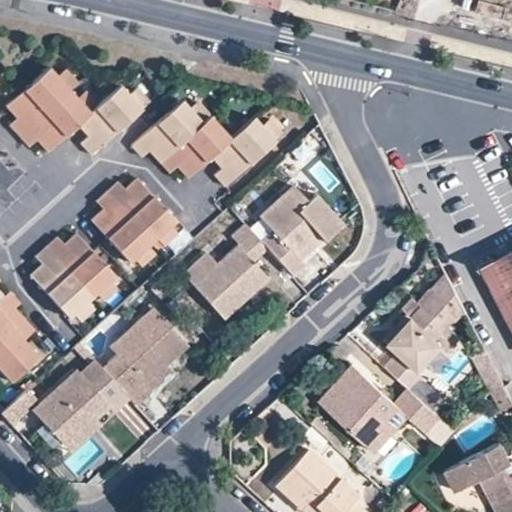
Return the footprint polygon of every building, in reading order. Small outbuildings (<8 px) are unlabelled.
[(89,114),(49,68),(23,91),(28,95),(23,99),(19,95),(6,107),(17,119),(9,126),(29,148),(37,141),(47,153),(61,140),(57,137),(61,132),(65,137),(78,126),(89,137),(81,145),(91,156),(112,137),(108,133),(112,129),(116,133),(141,111),(120,87),(89,114)] [(28,95),(23,91),(19,95),(23,99),(28,95)] [(230,139),(210,117),(202,124),(182,102),(156,124),(160,129),(156,133),(152,128),(131,147),(141,158),(149,151),(170,174),(177,167),(188,179),(201,167),(197,163),(201,159),(206,163),(211,158),(222,170),(214,177),(224,188),(246,169),(241,164),(246,161),(249,165),(275,143),(253,119),(230,139)] [(160,129),(156,124),(152,128),(156,133),(160,129)] [(116,133),(112,129),(108,133),(112,137),(116,133)] [(65,137),(61,132),(57,137),(61,140),(65,137)] [(206,163),(201,159),(197,163),(201,167),(206,163)] [(249,165),(246,161),(241,164),(246,169),(249,165)] [(175,222),(137,180),(124,190),(118,183),(96,203),(103,211),(91,221),(102,235),(106,231),(110,235),(107,239),(129,264),(175,222)] [(265,249),(291,278),(303,267),(298,261),(292,255),(315,235),(321,241),(322,243),(341,226),(314,196),(306,203),(292,187),(258,218),(271,232),(260,243),(265,249)] [(237,244),(250,232),(242,223),(229,235),(237,244)] [(110,235),(106,231),(102,235),(107,239),(110,235)] [(193,285),(219,314),(234,300),(238,304),(266,279),(251,262),(265,249),(260,243),(250,232),(237,244),(217,263),(193,285)] [(114,277),(92,252),(87,256),(83,252),(87,248),(75,235),(63,246),(56,238),(34,257),(41,265),(29,276),(41,290),(46,286),(50,290),(45,294),(68,319),(114,277)] [(321,241),(315,235),(292,255),(298,261),(321,241)] [(480,262),(511,325),(511,246),(507,249),(480,262)] [(92,252),(87,248),(83,252),(87,256),(92,252)] [(181,272),(193,285),(217,263),(205,250),(181,272)] [(445,268),(430,284),(446,297),(453,312),(465,307),(445,268)] [(446,321),(453,312),(446,297),(430,284),(429,283),(418,295),(422,299),(411,310),(407,307),(396,320),(399,323),(388,335),(403,350),(389,365),(408,383),(423,367),(419,363),(442,337),(436,331),(445,321),(446,321)] [(50,290),(46,286),(41,290),(45,294),(50,290)] [(0,373),(8,383),(37,357),(25,345),(20,349),(17,346),(22,341),(33,331),(17,313),(11,319),(7,315),(13,309),(19,304),(9,293),(3,298),(0,294),(0,373)] [(238,304),(234,300),(219,314),(223,318),(238,304)] [(17,313),(13,309),(7,315),(11,319),(17,313)] [(127,397),(132,402),(146,390),(140,383),(162,364),(165,366),(186,348),(151,310),(109,349),(115,357),(101,368),(127,397)] [(384,332),(388,335),(399,323),(396,320),(384,332)] [(456,331),(445,321),(436,331),(442,337),(447,342),(456,331)] [(472,356),(490,390),(502,377),(487,348),(472,356)] [(31,411),(61,444),(91,417),(93,420),(107,408),(111,411),(127,397),(101,368),(93,361),(78,374),(75,371),(31,411)] [(423,429),(439,411),(408,383),(394,397),(352,361),(318,398),(374,449),(407,413),(423,429)] [(165,366),(162,364),(140,383),(146,390),(168,371),(165,366)] [(511,408),(511,396),(504,382),(491,395),(501,414),(511,408)] [(38,403),(27,392),(1,416),(12,428),(38,403)] [(439,411),(423,429),(440,444),(456,426),(439,411)] [(93,420),(91,417),(61,444),(69,452),(98,426),(93,420)] [(511,456),(503,439),(447,468),(458,489),(482,477),(487,474),(501,499),(495,501),(501,511),(511,511),(511,471),(511,472),(506,462),(511,459),(511,456)] [(365,511),(352,500),(356,496),(308,452),(276,487),(303,511),(308,511),(313,507),(318,511),(365,511)] [(482,477),(495,501),(501,499),(487,474),(482,477)]
